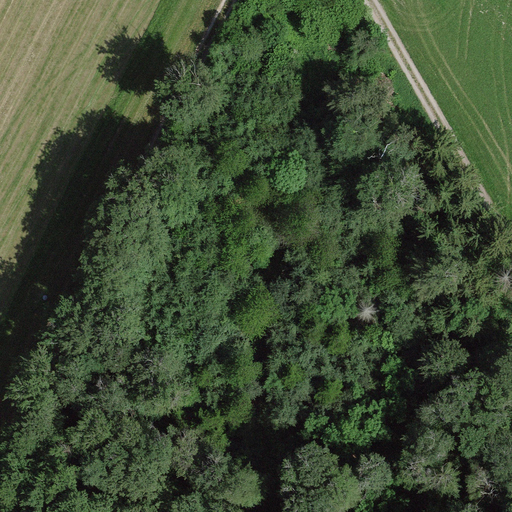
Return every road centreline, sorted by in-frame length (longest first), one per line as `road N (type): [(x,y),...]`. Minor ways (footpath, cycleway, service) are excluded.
road 1 (track): [(0,468),(231,0)]
road 2 (track): [(356,0),(511,260)]
